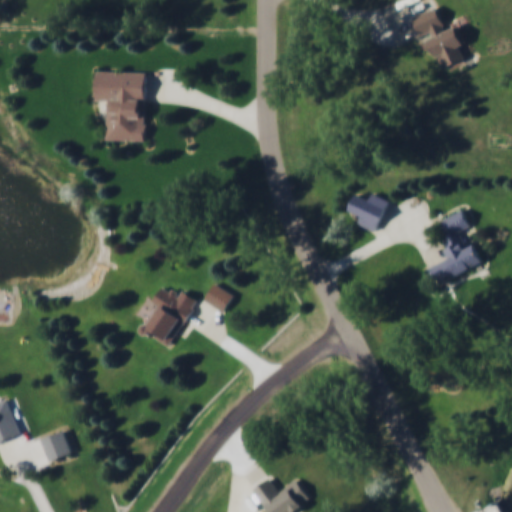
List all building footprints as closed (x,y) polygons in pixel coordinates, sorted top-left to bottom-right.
[(417,15),(441,4),(449,22),(446,23),(449,29),(463,22),(470,39),(464,42),(470,56),(448,66),(441,51),(436,53),(430,38),(439,34),(436,28),(425,33),(420,21),(417,15)] [(100,67),(151,70),(151,83),(149,123),(151,123),(151,138),(111,136),(112,98),(99,97),(100,67)] [(379,189),(397,198),(388,214),(381,228),(364,220),(368,212),(355,205),(363,191),(375,197),(379,189)] [(467,208),(475,222),(454,233),(447,219),(467,208)] [(463,231),(471,246),(480,241),(490,259),(441,285),(431,266),(440,261),(454,253),(449,245),(452,244),(448,238),(463,231)] [(219,281),(239,293),(228,309),(219,304),(209,297),(219,281)] [(172,343),(154,331),(150,331),(146,328),(146,323),(149,319),(155,317),(164,304),(157,299),(167,284),(181,294),(186,287),(202,299),(192,313),(172,343)] [(0,403),(10,398),(24,432),(10,438),(0,441),(0,403)] [(44,437),(67,428),(76,450),(52,459),(48,448),(44,437)] [(272,511),(256,489),(265,482),(272,477),(283,491),(300,478),(315,497),(295,511),(272,511)]
